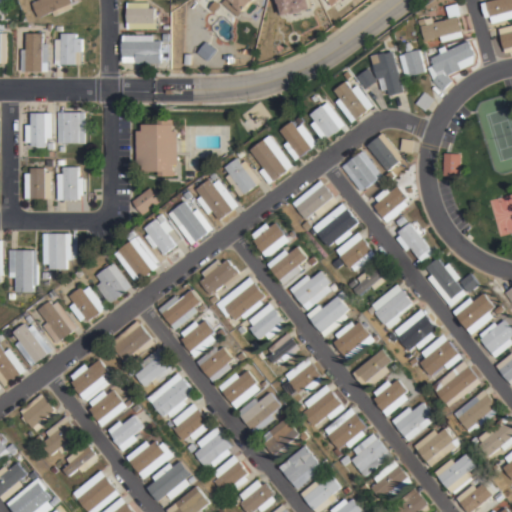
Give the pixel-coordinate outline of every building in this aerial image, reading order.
[(71,0),(73,3),(72,4),(73,8),(55,16),(53,12),(39,18),(32,3),(39,0),(71,0)] [(222,2),(224,0),(253,0),(253,1),(252,0),(243,11),(239,16),(222,2)] [(281,2),(279,3),(278,0),(310,0),(312,7),(304,9),(304,11),(292,14),(292,12),(283,14),(281,2)] [(511,19),(494,24),(492,17),(487,18),(483,4),(497,0),(511,0),(511,19)] [(129,29),(129,2),(151,2),(151,8),(157,8),(157,12),(162,12),(162,23),(159,23),(159,30),(129,29)] [(465,37),(443,42),(441,37),(426,41),(421,20),(434,17),(436,23),(450,19),(447,7),(459,4),(463,16),(460,17),(465,37)] [(0,25),(1,25),(2,33),(9,33),(9,64),(2,64),(2,65),(0,65),(0,25)] [(511,52),(507,54),(500,30),(511,26),(511,52)] [(43,33),(43,44),(50,44),(50,72),(22,72),(22,50),(26,50),(26,34),(43,33)] [(77,34),(77,38),(83,38),(83,47),(85,47),(85,51),(83,51),(83,64),(55,65),(55,39),(62,39),(62,34),(77,34)] [(156,36),(156,41),(163,41),(163,45),(170,45),(170,59),(163,59),(163,64),(138,64),(138,63),(124,63),(124,50),(123,50),(123,43),(124,43),(124,36),(156,36)] [(217,49),(208,60),(198,52),(207,41),(217,49)] [(426,73),(406,78),(401,56),(406,55),(405,54),(414,51),(412,43),(418,41),(420,50),(426,73)] [(444,71),(439,74),(432,58),(442,54),(441,51),(447,49),(448,51),(470,41),(477,55),(473,64),(447,75),(445,75),(444,71)] [(405,93),(383,98),(372,57),(387,53),(387,54),(388,53),(386,45),(393,43),(395,52),(405,93)] [(369,69),(378,80),(367,89),(358,77),(369,69)] [(452,80),(443,90),(433,80),(438,75),(444,71),(445,75),(447,75),(452,80)] [(353,90),(357,87),(373,106),(353,123),(336,102),(341,99),(335,91),(347,82),(353,90)] [(425,92),(435,100),(426,111),(416,104),(425,92)] [(329,102),(345,126),(328,138),(327,136),(322,139),(312,124),(315,122),(311,115),(329,102)] [(53,113),(53,149),(29,149),(29,139),(24,139),(24,121),(29,121),(29,113),(53,113)] [(85,113),(85,143),(59,143),(58,113),(85,113)] [(141,132),(141,126),(158,126),(158,120),(174,120),(174,127),(173,127),(173,132),(177,132),(177,166),(173,166),(173,177),(158,177),(158,173),(136,173),(136,132),(141,132)] [(298,128),(303,125),(318,144),(296,161),(284,145),(288,142),(280,131),(293,122),(298,128)] [(384,133),(404,159),(389,171),(368,146),(384,133)] [(294,165),(270,183),(260,170),(265,167),(251,149),(271,134),(294,165)] [(415,141),(413,153),(401,151),(403,139),(415,141)] [(242,150),(245,155),(241,158),(237,153),(242,150)] [(364,151),(384,176),(363,192),(343,167),(364,151)] [(462,154),(461,176),(444,176),(445,154),(462,154)] [(225,168),(238,159),(242,164),(246,161),(261,183),(241,197),(226,177),(230,174),(225,168)] [(80,167),(80,178),(85,178),(85,196),(80,196),(80,201),(59,201),(58,174),(65,174),(65,167),(80,167)] [(46,168),(46,173),(52,173),(52,199),(26,199),(26,174),(32,174),(32,168),(46,168)] [(195,171),(195,179),(187,179),(187,172),(195,171)] [(198,198),(202,195),(197,188),(211,178),(215,183),(221,179),(239,205),(220,219),(213,210),(209,213),(198,198)] [(321,180),(337,201),(318,216),(315,212),(305,219),(292,202),(321,180)] [(410,207),(388,223),(375,206),(380,203),(376,198),(388,189),(391,193),(399,186),(409,199),(406,202),(410,207)] [(151,188),(161,202),(143,215),(133,202),(151,188)] [(190,194),(194,199),(189,203),(185,198),(190,194)] [(185,202),(193,213),(198,210),(213,230),(191,246),(178,228),(183,225),(173,211),(185,202)] [(357,223),(349,230),(351,233),(337,245),(334,241),(327,247),(312,227),(342,203),(357,223)] [(189,249),(173,263),(160,247),(157,249),(147,237),(150,234),(146,229),(157,220),(161,224),(162,223),(158,218),(161,215),(183,241),(189,249)] [(403,218),(407,223),(401,227),(397,222),(403,218)] [(308,221),(312,227),(307,231),(302,226),(308,221)] [(256,240),(252,236),(268,224),(271,228),(278,223),(291,241),(268,259),(255,241),(256,240)] [(399,233),(411,224),(434,254),(423,263),(411,249),(407,252),(397,240),(401,236),(399,233)] [(127,236),(134,232),(160,267),(142,280),(140,278),(136,282),(116,255),(132,243),(127,236)] [(72,234),(72,261),(66,261),(66,270),(50,270),(50,264),(44,264),(44,234),(72,234)] [(359,234),(376,255),(354,273),(337,252),(359,234)] [(302,266),(305,269),(285,284),(269,264),(288,250),(291,254),(300,247),(309,259),(302,265),(303,266),(302,266)] [(37,251),(37,286),(33,286),(33,293),(16,293),(16,278),(10,278),(10,251),(37,251)] [(338,259),(342,263),(336,268),(333,263),(338,259)] [(439,259),(446,267),(450,264),(463,279),(458,283),(468,295),(453,309),(428,280),(433,276),(427,269),(439,259)] [(228,290),(224,285),(211,296),(200,282),(205,278),(202,274),(219,261),(222,265),(228,260),(242,278),(228,290)] [(392,278),(375,291),(372,287),(359,296),(354,289),(361,283),(357,278),(379,262),(392,278)] [(115,263),(133,288),(111,304),(97,286),(102,283),(98,276),(104,271),(101,267),(105,264),(108,268),(115,263)] [(81,270),(84,275),(79,278),(76,274),(81,270)] [(50,272),(50,280),(42,280),(43,272),(50,272)] [(309,276),(312,281),(323,272),(332,283),(329,286),(333,291),(307,311),(291,290),(309,276)] [(473,274),(482,286),(471,294),(462,282),(473,274)] [(266,297),(261,301),(264,305),(244,320),(241,317),(235,321),(231,316),(228,318),(217,304),(251,278),(266,297)] [(354,279),(358,283),(352,288),(349,284),(354,279)] [(413,305),(398,317),(400,320),(389,328),(375,310),(379,306),(377,303),(398,286),(413,305)] [(75,304),(70,296),(82,288),(85,291),(92,287),(108,309),(89,322),(87,319),(82,323),(70,307),(75,304)] [(176,296),(181,302),(191,293),(200,303),(195,308),(199,312),(176,331),(159,310),(176,296)] [(472,299),(475,302),(485,294),(496,308),(490,313),(495,318),(473,336),(454,313),(472,299)] [(216,295),(219,299),(213,304),(210,300),(216,295)] [(57,296),(60,300),(55,304),(52,299),(57,296)] [(308,315),(321,305),(323,309),(340,296),(350,309),(346,312),(350,317),(325,337),(313,321),(308,315)] [(51,302),(54,306),(59,302),(79,330),(61,342),(39,311),(51,302)] [(270,304),(288,326),(268,342),(265,337),(261,340),(251,329),(254,327),(249,321),(270,304)] [(503,306),(506,310),(500,315),(497,311),(503,306)] [(437,329),(433,333),(436,337),(419,350),(416,346),(409,352),(398,338),(399,337),(395,332),(422,310),(437,329)] [(29,316),(34,321),(30,324),(25,319),(29,316)] [(499,327),(507,321),(511,328),(511,346),(496,359),(482,341),(484,339),(481,336),(497,323),(499,327)] [(156,345),(137,360),(134,355),(124,362),(110,344),(139,322),(156,345)] [(195,358),(181,341),(185,338),(181,334),(197,322),(200,327),(206,322),(215,333),(212,336),(216,342),(195,358)] [(349,362),(335,344),(340,340),(336,336),(353,323),(356,327),(361,323),(375,341),(349,362)] [(26,325),(29,329),(36,324),(55,352),(31,368),(15,345),(20,342),(14,333),(26,325)] [(227,334),(222,338),(218,333),(223,329),(227,334)] [(397,339),(391,343),(387,337),(393,333),(397,339)] [(300,350),(279,367),(276,363),(273,365),(268,358),(272,355),(268,349),(288,334),(300,350)] [(444,335),(463,358),(448,370),(445,366),(432,377),(421,364),(426,359),(422,354),(444,335)] [(0,345),(6,353),(11,349),(27,371),(5,388),(0,381),(0,345)] [(215,384),(199,364),(218,348),(221,352),(225,348),(235,360),(230,364),(233,369),(215,384)] [(176,369),(159,383),(157,380),(144,390),(134,378),(144,370),(140,365),(160,349),(176,369)] [(385,351),(393,361),(387,366),(392,373),(373,388),(368,382),(367,383),(362,378),(361,379),(356,373),(385,351)] [(243,353),(246,357),(241,361),(238,357),(243,353)] [(511,355),(511,385),(497,367),(511,355)] [(415,357),(418,361),(412,365),(409,362),(415,357)] [(322,376),(320,378),(323,382),(308,394),(304,389),(299,394),(285,376),(308,359),(322,376)] [(86,401),(71,382),(74,380),(72,377),(86,365),(90,369),(100,360),(110,372),(107,374),(112,380),(86,401)] [(465,362),(482,383),(451,409),(433,387),(465,362)] [(236,411),(219,389),(237,375),(240,378),(249,371),(258,383),(256,384),(261,391),(236,411)] [(194,394),(185,401),(187,405),(166,421),(148,399),(180,374),(194,394)] [(388,417),(374,400),(378,397),(375,393),(389,382),(392,386),(400,381),(409,393),(405,395),(409,401),(388,417)] [(345,409),(316,433),(301,414),(308,409),(305,404),(327,386),(345,409)] [(101,428),(85,406),(105,390),(109,395),(115,390),(123,400),(129,396),(134,403),(101,428)] [(485,390),(501,411),(479,429),(475,429),(470,433),(455,414),(485,390)] [(44,392),(50,400),(54,397),(61,407),(56,411),(58,414),(37,431),(21,410),(44,392)] [(255,399),(260,404),(272,394),(283,407),(272,416),(275,420),(256,435),(238,414),(255,399)] [(205,416),(204,417),(209,423),(205,426),(208,429),(194,441),(190,437),(184,443),(174,430),(177,427),(173,422),(194,404),(205,416)] [(434,416),(431,418),(435,423),(410,443),(393,422),(410,408),(414,413),(424,404),(434,416)] [(287,406),(293,413),(288,417),(282,410),(287,406)] [(367,429),(363,432),(366,436),(349,449),(346,446),(340,451),(325,430),(352,409),(367,429)] [(83,435),(62,453),(58,449),(52,454),(42,442),(50,435),(47,431),(67,415),(83,435)] [(145,427),(134,435),(138,440),(124,451),(108,431),(121,421),(124,425),(136,416),(145,427)] [(508,416),(511,421),(511,445),(492,462),(480,446),(483,443),(479,439),(508,416)] [(288,419),(301,435),(294,441),(298,447),(278,463),(265,446),(275,438),(270,432),(288,419)] [(233,448),(229,451),(232,454),(215,468),(211,464),(206,468),(195,454),(202,449),(198,444),(217,429),(233,448)] [(0,431),(3,430),(10,439),(6,441),(8,444),(14,440),(20,448),(15,453),(13,451),(0,461),(0,431)] [(432,467),(416,446),(436,431),(439,436),(447,430),(455,441),(457,440),(461,446),(432,467)] [(310,437),(305,442),(300,437),(305,432),(310,437)] [(39,434),(43,439),(38,443),(34,438),(39,434)] [(374,434),(391,457),(365,478),(352,461),(358,456),(353,451),(374,434)] [(479,442),(475,446),(471,441),(475,437),(479,442)] [(71,462),(67,458),(87,441),(100,457),(82,472),(78,466),(68,475),(63,468),(71,462)] [(148,441),(151,445),(157,441),(161,446),(165,443),(174,455),(144,479),(138,471),(137,472),(130,463),(131,461),(128,457),(148,441)] [(192,444),(196,449),(191,453),(187,448),(192,444)] [(306,448),(323,470),(297,490),(280,469),(306,448)] [(511,451),(499,462),(511,477),(511,451)] [(249,475),(246,477),(250,483),(229,499),(215,482),(218,480),(213,473),(235,457),(249,475)] [(452,494),(436,474),(453,461),(457,466),(467,457),(477,469),(471,473),(472,475),(477,471),(480,475),(474,480),(472,478),(452,494)] [(344,458),(348,463),(344,466),(340,461),(344,458)] [(0,491),(0,468),(7,463),(10,467),(20,459),(30,472),(22,478),(25,482),(5,498),(0,491)] [(412,482),(394,496),(391,493),(381,501),(371,489),(380,482),(376,477),(396,462),(412,482)] [(53,464),(58,469),(55,472),(50,468),(53,464)] [(167,471),(169,475),(184,464),(192,476),(187,480),(190,484),(162,505),(148,485),(167,471)] [(499,468),(495,472),(491,467),(495,464),(499,468)] [(121,491),(95,511),(91,511),(78,495),(74,498),(71,493),(74,491),(73,490),(102,467),(121,491)] [(36,468),(40,473),(34,477),(31,472),(36,468)] [(41,474),(56,492),(49,498),(53,503),(42,511),(18,511),(9,500),(41,474)] [(262,476),(276,493),(273,496),(276,500),(261,511),(258,508),(252,511),(247,511),(240,503),(244,500),(240,494),(262,476)] [(194,477),(198,481),(193,485),(189,481),(194,477)] [(320,480),(324,484),(333,477),(343,488),(335,495),(338,498),(321,511),(317,511),(302,495),(320,480)] [(369,488),(364,492),(360,486),(365,483),(369,488)] [(475,484),(479,489),(485,484),(494,495),(490,498),(493,502),(481,511),(469,511),(458,498),(475,484)] [(202,509),(204,511),(168,511),(198,488),(210,503),(202,509)] [(433,511),(431,511),(396,511),(400,509),(396,504),(415,488),(433,511)] [(502,491),(506,496),(500,501),(496,496),(502,491)] [(56,504),(52,499),(55,496),(54,496),(58,493),(62,499),(56,504)] [(137,511),(100,511),(123,494),(137,511)] [(364,511),(331,511),(346,499),(350,504),(354,500),(364,511)] [(289,511),(282,503),(272,511),(289,511)]
